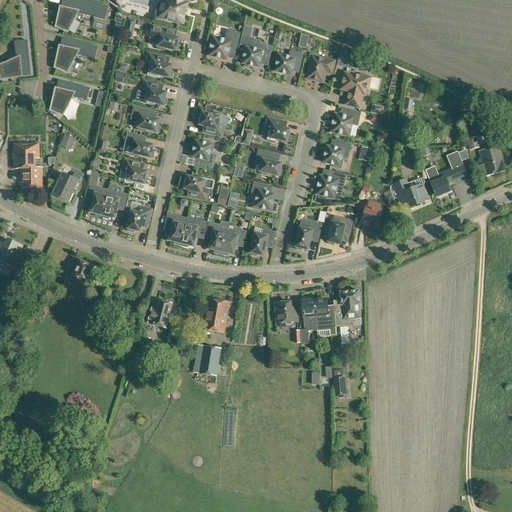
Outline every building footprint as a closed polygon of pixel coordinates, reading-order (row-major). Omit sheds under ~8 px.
[(67,31),(73,19),(76,20),(77,14),(78,13),(105,19),(105,20),(108,7),(78,0),(62,0),(56,27),(67,32),(68,31),(67,31)] [(158,18),(183,24),(187,4),(185,3),(185,0),(169,0),(170,0),(169,0),(158,0),(154,17),(158,18)] [(179,39),(175,38),(177,32),(168,30),(153,26),(150,39),(158,41),(157,47),(158,47),(158,50),(164,51),(166,49),(176,51),(178,50),(179,46),(178,45),(179,39)] [(240,34),(227,31),(225,40),(213,38),(211,44),(209,44),(208,48),(210,50),(209,56),(227,60),(230,49),(236,50),(240,34)] [(309,37),(301,34),(298,47),(306,49),(309,37)] [(97,47),(61,39),(58,52),(55,68),(66,73),(66,72),(75,54),(91,58),(94,59),(97,47)] [(0,66),(0,78),(0,79),(30,76),(27,41),(15,42),(17,60),(0,66)] [(245,46),(243,56),(244,56),(242,64),(258,68),(259,64),(268,66),(272,47),(257,44),(256,50),(253,49),(253,48),(245,46)] [(290,52),(289,58),(285,57),(286,55),(278,54),(276,61),(277,62),(275,72),(291,75),(292,72),(298,73),(303,55),(290,52)] [(146,65),(150,66),(148,75),(158,78),(158,76),(170,79),(170,78),(172,78),(173,72),(171,72),(173,66),(168,65),(169,59),(148,54),(146,65)] [(335,62),(318,57),(318,56),(310,54),(308,62),(310,62),(306,77),(318,79),(319,75),(325,76),(326,73),(332,74),(335,62)] [(360,77),(344,73),(340,90),(348,92),(345,105),(360,109),(363,95),(365,96),(367,88),(369,88),(371,78),(361,75),(360,77)] [(86,100),(87,101),(90,89),(58,81),(51,110),(62,115),(62,114),(72,96),(86,100)] [(142,92),(146,93),(146,95),(144,103),(151,105),(152,103),(163,106),(163,105),(165,105),(167,99),(165,99),(166,93),(162,92),(163,86),(144,81),(142,92)] [(383,108),(373,106),(372,112),(381,115),(383,108)] [(139,121),(137,128),(138,129),(138,130),(146,132),(146,130),(157,133),(157,132),(159,132),(160,128),(158,126),(160,120),(147,117),(149,111),(134,108),(131,120),(139,121)] [(490,115),(479,109),(475,117),(485,123),(490,115)] [(357,126),(360,114),(348,111),(346,117),(335,114),(330,132),(337,134),(337,136),(341,137),(343,135),(349,137),(352,125),(357,126)] [(220,125),(222,116),(214,114),(214,116),(202,113),(202,114),(200,114),(199,119),(201,120),(200,126),(204,127),(203,133),(222,137),(224,126),(220,125)] [(381,117),(371,114),(369,121),(379,124),(381,117)] [(287,123),(268,118),(265,129),(270,130),(267,140),(275,142),(276,140),(287,143),(287,142),(289,142),(290,136),(289,136),(290,130),(285,129),(287,123)] [(141,143),(142,137),(128,133),(125,145),(133,147),(131,154),(132,154),(132,156),(138,157),(138,155),(151,158),(151,157),(153,158),(154,152),(152,151),(154,146),(141,143)] [(64,134),(59,145),(65,148),(70,136),(64,134)] [(479,146),(477,140),(476,136),(467,139),(470,149),(479,146)] [(243,137),(241,144),(249,146),(251,139),(243,137)] [(194,166),(212,171),(216,156),(210,155),(210,152),(212,152),(214,144),(206,142),(206,144),(196,141),(192,157),(196,158),(194,166)] [(351,145),(333,141),(331,148),(327,147),(323,163),(333,165),(333,167),(341,169),(342,161),(341,160),(342,157),(348,158),(351,145)] [(14,151),(14,169),(21,169),(21,188),(42,188),(41,168),(34,168),(34,159),(38,159),(38,150),(38,144),(14,144),(14,151)] [(478,177),(486,175),(486,177),(506,171),(504,164),(499,146),(479,151),(483,165),(475,167),(478,177)] [(371,149),(361,147),(359,160),(368,162),(371,149)] [(271,153),(258,150),(255,164),(261,165),(259,172),(261,173),(262,175),(266,176),(267,174),(279,177),(279,176),(281,175),(282,172),(280,170),(282,164),(269,161),(271,153)] [(451,192),(447,183),(467,175),(458,154),(449,157),(454,168),(436,176),(434,169),(430,171),(426,173),(436,198),(451,192)] [(143,171),(144,165),(125,160),(123,171),(127,172),(127,174),(125,182),(133,184),(133,182),(144,185),(145,184),(146,184),(148,178),(146,178),(147,172),(143,171)] [(63,173),(62,174),(59,172),(56,179),(59,181),(53,194),(70,202),(79,183),(81,181),(82,178),(81,175),(75,172),(73,173),(71,177),(63,173)] [(333,173),(332,179),(320,176),(316,195),(322,196),(323,198),(326,199),(328,197),(334,199),(337,187),(343,188),(346,176),(333,173)] [(205,187),(207,180),(199,178),(199,180),(187,177),(187,178),(185,178),(184,183),(186,184),(184,189),(189,191),(188,197),(206,201),(209,190),(205,189),(205,187)] [(399,200),(400,200),(406,197),(410,209),(424,203),(423,202),(429,200),(423,185),(417,187),(415,181),(408,184),(406,180),(394,185),(391,186),(390,190),(394,200),(398,198),(399,200)] [(272,187),(254,183),(251,196),(257,197),(256,201),(255,200),(253,208),(260,210),(261,208),(271,211),(275,195),(271,194),(272,187)] [(102,218),(108,191),(90,186),(87,199),(93,200),(90,213),(95,214),(96,216),(102,218)] [(109,191),(108,191),(102,218),(108,219),(110,218),(115,219),(118,206),(124,208),(127,195),(120,193),(120,195),(108,193),(109,191)] [(227,197),(221,196),(219,204),(225,206),(227,197)] [(378,224),(383,205),(368,201),(363,220),(362,225),(369,226),(370,222),(378,224)] [(152,210),(141,207),(140,212),(138,211),(138,212),(130,210),(128,217),(130,218),(127,229),(128,229),(128,231),(134,233),(134,231),(140,232),(141,227),(147,229),(152,210)] [(181,246),(187,219),(168,214),(165,227),(172,229),(169,241),(174,243),(175,245),(181,246)] [(353,221),(341,219),(341,218),(334,217),(332,223),(332,225),(330,225),(329,229),(330,231),(328,242),(329,244),(333,245),(334,244),(340,245),(343,232),(350,234),(353,221)] [(187,219),(181,246),(187,248),(188,246),(193,247),(196,234),(204,236),(207,223),(207,224),(187,219)] [(302,220),(300,228),(299,230),(297,231),(296,234),(298,236),(295,247),(296,248),(297,250),(301,251),(302,249),(308,250),(311,238),(318,240),(322,225),(309,222),(302,220)] [(207,223),(204,236),(205,236),(205,235),(212,237),(209,250),(214,251),(215,253),(221,254),(227,229),(226,233),(219,231),(220,226),(207,223)] [(227,229),(221,254),(227,256),(229,254),(234,256),(237,243),(243,244),(246,232),(234,229),(234,231),(227,229)] [(262,236),(255,234),(255,235),(253,235),(251,243),(253,243),(250,253),(251,254),(252,256),(256,257),(257,255),(263,256),(266,244),(272,245),(275,233),(263,230),(262,236)] [(0,262),(13,268),(23,247),(13,242),(14,242),(8,239),(5,246),(0,243),(0,262)] [(80,262),(73,278),(72,281),(67,278),(63,287),(68,289),(81,295),(86,284),(87,283),(88,284),(90,280),(89,279),(93,268),(92,267),(93,265),(87,263),(86,265),(80,262)] [(38,268),(31,265),(24,281),(30,284),(38,268)] [(335,322),(336,326),(336,327),(350,325),(349,320),(360,318),(360,312),(359,312),(359,304),(360,304),(359,291),(340,293),(341,305),(334,306),(334,312),(335,322)] [(210,300),(204,330),(214,332),(224,333),(229,303),(219,302),(210,300)] [(327,300),(314,301),(316,316),(317,331),(318,331),(318,330),(330,329),(329,327),(336,326),(335,322),(334,312),(328,313),(327,300)] [(168,317),(172,304),(157,301),(155,309),(152,308),(149,322),(151,323),(151,324),(168,328),(171,318),(168,317)] [(316,316),(314,301),(302,302),(304,324),(309,324),(309,317),(316,316)] [(291,308),(290,303),(290,302),(275,303),(277,323),(298,322),(297,307),(291,308)] [(9,309),(3,320),(9,323),(15,313),(9,309)] [(105,309),(93,310),(95,329),(107,328),(105,309)] [(309,344),(308,330),(300,330),(301,344),(309,344)] [(151,343),(149,342),(150,339),(139,335),(133,353),(147,357),(151,343)] [(221,349),(204,346),(200,374),(216,376),(221,349)] [(335,376),(334,376),(336,398),(346,397),(345,390),(344,375),(335,376)]
